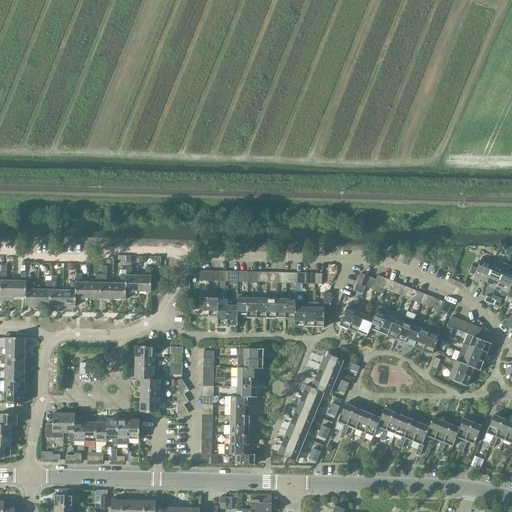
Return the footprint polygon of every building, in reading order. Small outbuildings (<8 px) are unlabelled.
[(486,283),(492,267),(483,263),(485,259),(482,257),(480,261),(481,262),(479,267),(473,265),(469,276),(474,278),(473,281),(479,283),(480,281),(486,283)] [(490,288),(496,291),(507,265),(503,264),(501,270),(492,267),(486,283),(491,285),(490,288)] [(496,291),(501,293),(501,295),(507,297),(511,285),(511,268),(511,267),(507,265),(496,291)] [(1,297),(14,297),(14,281),(7,281),(8,266),(6,266),(2,266),(1,297)] [(121,284),(114,284),(113,300),(126,300),(127,267),(126,267),(126,271),(126,275),(121,275),(121,284)] [(126,292),(138,292),(139,277),(132,276),(132,267),(127,267),(126,300),(126,292)] [(146,277),(139,277),(138,292),(151,292),(152,268),(146,268),(146,277)] [(210,271),(207,271),(201,271),(200,282),(210,282),(210,271)] [(220,282),(220,272),(213,272),(210,271),(210,282),(220,282)] [(21,282),(14,281),(14,297),(26,297),(27,281),(27,275),(27,273),(21,273),(21,282)] [(268,273),(265,273),(258,273),(258,283),(268,283),(268,273)] [(277,284),(277,273),(271,273),(268,273),(268,283),(273,283),(277,284)] [(286,284),(297,284),(297,274),(290,273),(287,273),(286,284)] [(82,283),(82,274),(76,274),(76,276),(76,279),(76,282),(76,299),(88,299),(89,283),(82,283)] [(370,278),(369,277),(361,274),(357,283),(365,287),(366,287),(370,278)] [(96,284),(89,283),(88,299),(101,300),(101,275),(96,275),(96,284)] [(101,300),(113,300),(114,284),(107,284),(107,275),(101,275),(101,300)] [(381,277),(378,276),(376,280),(370,278),(366,287),(375,291),(377,287),(381,277)] [(46,291),(39,291),(38,306),(51,306),(52,277),(46,277),(46,291)] [(51,306),(63,306),(64,291),(57,291),(57,277),(52,277),(51,306)] [(389,280),(386,279),(381,277),(377,287),(383,289),(385,290),(389,280)] [(385,290),(391,293),(395,283),(389,280),(385,290)] [(26,306),(38,306),(39,291),(32,290),(32,281),(31,281),(27,281),(26,297),(26,306)] [(63,306),(76,307),(76,299),(76,282),(71,282),(71,291),(64,291),(63,306)] [(397,295),(403,297),(407,288),(401,285),(397,295)] [(414,290),(407,288),(403,297),(410,300),(414,290)] [(415,302),(421,304),(425,295),(419,292),(415,302)] [(194,294),(193,310),(199,310),(199,317),(209,317),(210,297),(197,297),(198,294),(194,294)] [(238,294),(238,298),(238,302),(238,306),(238,318),(248,318),(248,299),(242,298),(242,295),(238,294)] [(324,309),(318,309),(319,303),(315,303),(315,328),(324,328),(325,313),(330,313),(330,310),(332,310),(332,294),(325,294),(324,309)] [(431,297),(425,295),(421,304),(427,307),(431,297)] [(498,308),(502,299),(493,295),(492,298),(489,304),(498,308)] [(219,299),(219,298),(210,297),(209,317),(218,318),(219,318),(219,306),(219,299)] [(229,300),(219,299),(219,306),(219,318),(218,318),(218,326),(219,326),(228,326),(228,306),(229,300)] [(257,319),(258,299),(248,299),(248,318),(257,319)] [(267,319),(267,299),(258,299),(257,319),(267,319)] [(276,319),(277,299),(267,299),(267,319),(276,319)] [(286,319),(287,300),(277,299),(276,319),(286,319)] [(443,302),(437,299),(433,309),(439,312),(443,302)] [(296,302),(296,300),(287,300),(286,319),(295,320),(296,320),(296,302)] [(228,326),(238,326),(238,318),(238,306),(238,302),(234,302),(234,306),(228,306),(228,326)] [(305,328),(306,302),(296,302),(296,320),(295,320),(295,328),(305,328)] [(315,328),(315,303),(306,302),(305,328),(315,328)] [(348,304),(339,326),(349,330),(358,306),(359,303),(356,302),(354,307),(348,304)] [(449,304),(443,302),(439,312),(445,314),(449,304)] [(349,330),(358,334),(365,315),(359,313),(361,308),(358,306),(349,330)] [(370,330),(378,333),(388,309),(379,306),(377,311),(374,319),(370,330)] [(411,306),(409,311),(417,314),(419,309),(411,306)] [(378,333),(387,337),(397,313),(388,309),(378,333)] [(397,313),(387,337),(396,341),(406,317),(397,313)] [(367,337),(370,330),(374,319),(365,315),(358,334),(367,337)] [(396,341),(405,344),(413,325),(414,321),(406,317),(396,341)] [(453,328),(454,329),(458,319),(452,317),(448,326),(453,328)] [(464,322),(458,319),(454,329),(460,331),(464,322)] [(460,331),(466,334),(470,324),(464,322),(460,331)] [(476,326),(470,324),(466,334),(468,334),(472,336),(476,326)] [(422,329),(413,325),(405,344),(414,348),(422,329)] [(464,344),(488,354),(492,345),(478,339),(482,329),(476,326),(472,336),(468,334),(464,344)] [(432,328),(430,332),(423,351),(432,355),(442,331),(432,328)] [(414,348),(423,351),(430,332),(422,329),(414,348)] [(6,338),(6,349),(26,350),(26,339),(6,338)] [(460,352),(485,363),(488,354),(464,344),(460,352)] [(135,355),(135,358),(155,358),(155,353),(162,353),(162,347),(135,347),(134,347),(133,348),(133,354),(134,355),(135,355)] [(1,355),(1,360),(25,360),(26,350),(6,349),(5,355),(1,355)] [(238,359),(264,359),(265,349),(238,349),(238,359)] [(320,366),(329,369),(339,373),(343,362),(344,360),(335,357),(336,356),(335,356),(326,352),(320,366)] [(474,369),(481,372),(481,371),(485,363),(460,352),(456,361),(457,362),(462,364),(475,369),(474,369)] [(135,358),(135,369),(155,369),(158,369),(158,359),(155,358),(135,358)] [(237,368),(264,369),(264,359),(238,359),(237,368)] [(5,365),(5,371),(25,371),(25,360),(1,360),(1,364),(5,365)] [(452,370),(471,377),(474,369),(475,369),(462,364),(457,362),(456,361),(452,370)] [(390,379),(400,380),(401,362),(391,362),(390,379)] [(360,367),(352,364),(350,369),(358,372),(360,367)] [(335,383),(339,373),(329,369),(320,366),(317,374),(315,373),(313,374),(313,375),(335,383)] [(258,378),(258,373),(264,373),(264,370),(264,369),(237,368),(237,378),(258,378)] [(155,369),(135,369),(134,379),(164,380),(164,379),(158,379),(158,369),(155,369)] [(467,387),(471,377),(452,370),(449,379),(467,387)] [(5,371),(5,381),(25,382),(25,371),(5,371)] [(315,390),(320,392),(329,396),(334,385),(335,383),(313,375),(313,377),(316,378),(315,380),(311,388),(315,390)] [(237,388),(258,388),(258,378),(237,378),(237,388)] [(140,380),(140,390),(160,391),(164,391),(164,380),(134,379),(134,380),(140,380)] [(182,392),(184,394),(189,391),(182,381),(178,380),(178,392),(182,392)] [(347,388),(349,383),(341,380),(339,385),(347,388)] [(5,381),(4,392),(25,393),(25,382),(5,381)] [(337,390),(345,393),(347,388),(339,385),(337,390)] [(329,396),(320,392),(315,390),(311,388),(311,389),(305,386),(302,395),(300,394),(298,395),(297,396),(310,401),(319,405),(324,394),(329,396)] [(251,398),(257,398),(258,388),(237,388),(237,397),(251,398)] [(140,390),(140,401),(160,402),(163,402),(164,391),(160,391),(140,390)] [(24,404),(25,393),(4,392),(4,403),(24,404)] [(182,403),(183,405),(189,402),(184,394),(182,392),(178,392),(178,403),(182,403)] [(315,416),(319,405),(297,396),(297,397),(298,398),(300,399),(296,409),(315,416)] [(228,407),(231,407),(251,407),(251,398),(237,397),(231,397),(228,397),(228,401),(229,401),(228,407)] [(159,413),(160,402),(140,401),(139,412),(159,413)] [(178,403),(178,412),(177,416),(182,416),(188,413),(183,405),(182,403),(178,403)] [(331,404),(329,409),(337,412),(339,407),(331,404)] [(346,427),(354,408),(345,404),(337,423),(344,426),(346,427)] [(230,416),(251,417),(251,407),(231,407),(230,416)] [(355,430),(363,412),(354,408),(346,427),(348,427),(355,430)] [(288,419),(301,424),(310,427),(315,416),(296,409),(293,418),(290,417),(289,417),(288,419)] [(335,417),(337,412),(329,409),(327,414),(335,417)] [(377,428),(384,431),(386,432),(393,413),(385,409),(380,419),(377,428)] [(372,415),(363,412),(355,430),(362,433),(364,434),(372,415)] [(64,434),(64,414),(53,413),(53,424),(46,424),(46,438),(52,439),(64,439),(64,434)] [(386,432),(388,432),(395,435),(402,417),(393,413),(386,432)] [(0,414),(0,425),(18,426),(18,415),(0,414)] [(75,414),(64,414),(64,434),(69,434),(69,442),(74,442),(75,419),(75,414)] [(366,435),(373,438),(377,428),(380,419),(372,415),(364,434),(366,435)] [(494,415),(486,434),(493,437),(495,438),(503,419),(494,415)] [(230,420),(230,426),(250,426),(251,417),(230,416),(227,416),(227,420),(230,420)] [(411,420),(402,417),(395,435),(401,438),(403,439),(411,420)] [(433,418),(429,428),(425,436),(434,440),(442,421),(433,418)] [(74,442),(85,442),(86,422),(83,422),(83,420),(82,419),(75,419),(74,442)] [(112,445),(118,445),(118,439),(118,419),(108,419),(107,419),(107,423),(107,439),(112,439),(112,445)] [(128,445),(129,440),(129,420),(118,419),(118,445),(128,445)] [(287,431),(296,435),(305,439),(310,427),(301,424),(288,419),(288,421),(291,422),(287,431)] [(460,429),(456,438),(463,441),(465,441),(473,423),(464,419),(460,429)] [(504,442),(511,422),(503,419),(495,438),(498,439),(504,442)] [(140,420),(129,420),(129,440),(140,440),(140,420)] [(403,439),(405,440),(412,443),(420,424),(411,420),(403,439)] [(443,444),(451,425),(442,421),(434,440),(441,443),(443,444)] [(97,422),(86,422),(85,442),(96,443),(97,422)] [(107,423),(97,422),(96,443),(107,443),(107,439),(107,423)] [(467,442),(474,445),(482,427),(473,423),(465,441),(467,442)] [(425,436),(429,428),(420,424),(412,443),(419,445),(421,446),(425,436)] [(0,436),(11,437),(12,426),(0,425),(0,436)] [(443,444),(445,444),(452,447),(456,438),(460,429),(451,425),(443,444)] [(230,426),(230,435),(250,436),(250,426),(230,426)] [(322,427),(320,432),(328,435),(330,430),(322,427)] [(279,441),(291,446),(301,450),(305,439),(296,435),(287,431),(283,441),(281,440),(279,440),(279,441)] [(326,440),(328,435),(320,432),(318,437),(326,440)] [(250,446),(250,436),(230,435),(227,435),(227,439),(230,439),(230,445),(250,446)] [(0,447),(5,447),(10,448),(11,448),(11,437),(0,436),(0,447)] [(296,462),(301,450),(291,446),(279,441),(279,442),(279,444),(282,445),(278,454),(296,462)] [(250,455),(250,446),(230,445),(224,445),(224,455),(230,455),(232,455),(250,455)] [(0,458),(5,458),(9,458),(11,457),(11,451),(10,450),(10,448),(5,447),(0,447),(0,458)] [(312,450),(310,455),(318,458),(320,453),(312,450)] [(235,459),(235,465),(256,465),(256,455),(250,455),(232,455),(232,459),(235,459)] [(316,463),(318,458),(310,455),(308,459),(316,463)] [(475,457),(471,466),(480,470),(484,460),(475,457)] [(54,506),(74,507),(74,496),(75,490),(59,489),(59,495),(52,495),(52,499),(54,500),(54,506)] [(250,511),(271,511),(272,495),(251,494),(251,510),(250,511)] [(111,511),(122,511),(123,501),(116,501),(116,499),(111,499),(111,511)] [(130,501),(123,501),(122,511),(133,511),(134,499),(130,499),(130,501)] [(138,501),(138,499),(134,499),(133,511),(144,511),(145,502),(138,501)] [(156,506),(156,500),(152,500),(152,502),(145,502),(144,511),(155,511),(156,506)] [(3,511),(14,511),(15,508),(15,504),(13,503),(4,503),(4,502),(3,511)]
